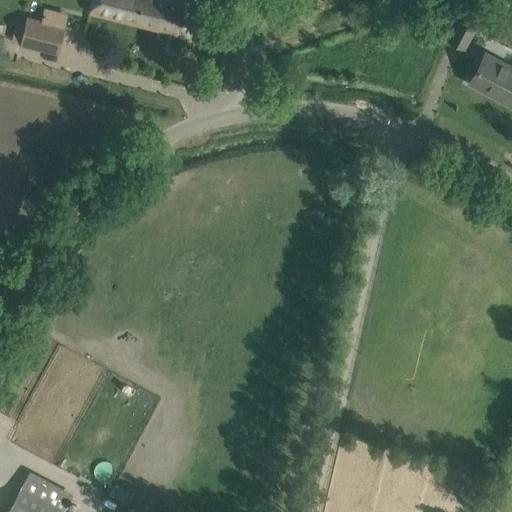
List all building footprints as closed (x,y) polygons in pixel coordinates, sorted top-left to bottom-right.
[(184,0),(91,0),(88,14),(96,16),(157,30),(157,28),(169,31),(169,32),(188,37),(196,3),(184,0)] [(465,9),(449,39),(464,47),(480,18),(465,9)] [(20,44),(58,54),(65,27),(26,17),(20,44)] [(494,95),(511,104),(511,67),(485,53),(471,78),(496,91),(494,95)] [(62,511),(72,492),(30,470),(21,487),(7,511),(62,511)]
